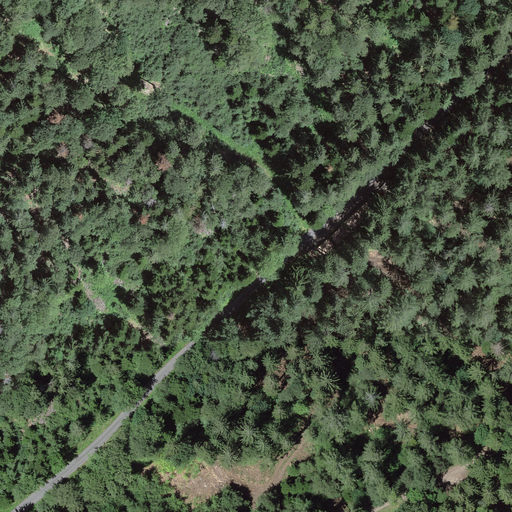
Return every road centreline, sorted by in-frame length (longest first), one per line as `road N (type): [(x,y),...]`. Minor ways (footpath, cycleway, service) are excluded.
road 1 (track): [(21,511),(511,49)]
road 2 (track): [(375,511),(487,451),(511,450)]
